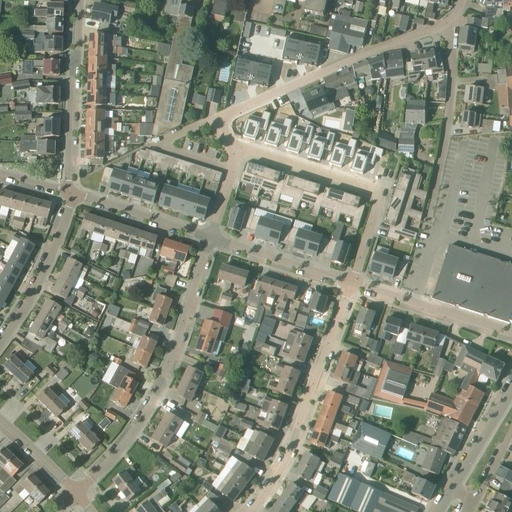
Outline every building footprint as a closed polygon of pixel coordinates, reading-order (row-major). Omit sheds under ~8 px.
[(166,0),(163,14),(178,17),(181,6),(182,0),(166,0)] [(225,18),(228,0),(215,0),(212,15),(225,18)] [(281,0),(295,3),(295,0),(296,0),(306,2),(304,12),(324,17),(327,2),(330,3),(331,0),(281,0)] [(390,0),(380,0),(379,4),(375,3),(371,21),(377,23),(380,7),(384,8),(386,0),(390,1),(390,0)] [(390,0),(390,1),(394,2),(393,8),(399,9),(400,0),(390,0)] [(435,4),(435,0),(420,0),(428,2),(427,7),(434,9),(435,4)] [(486,8),(486,16),(486,19),(483,19),(481,28),(487,29),(488,23),(495,23),(495,18),(497,19),(499,11),(503,11),(503,0),(478,0),(477,3),(485,8),(486,8)] [(511,0),(503,0),(503,11),(503,12),(510,12),(510,7),(511,7),(511,0)] [(62,5),(47,4),(47,11),(35,11),(34,18),(62,19),(62,5)] [(123,11),(135,14),(136,7),(124,4),(123,11)] [(117,18),(118,10),(96,5),(93,21),(101,23),(100,30),(108,32),(110,25),(117,26),(118,18),(117,18)] [(181,66),(194,9),(181,6),(178,17),(154,125),(153,136),(157,137),(181,126),(183,116),(185,108),(194,69),(181,66)] [(340,10),(339,16),(349,19),(351,13),(340,10)] [(234,22),(244,24),(246,14),(237,12),(234,22)] [(349,19),(339,16),(332,15),(326,39),(331,40),(329,50),(347,55),(350,45),(361,48),(368,23),(352,20),(349,19)] [(400,28),(402,16),(396,15),(394,27),(400,28)] [(402,16),(400,28),(399,31),(406,32),(410,18),(402,16)] [(474,53),(477,30),(479,31),(481,21),(468,19),(467,29),(461,28),(459,46),(458,51),(474,53)] [(46,27),(34,27),(19,26),(19,33),(34,33),(44,34),(61,34),(62,21),(46,20),(46,27)] [(44,38),(44,34),(34,33),(19,33),(19,40),(22,40),(33,41),(33,45),(45,45),(44,53),(61,53),(61,39),(44,38)] [(124,44),(117,43),(108,43),(108,36),(91,36),(91,37),(89,37),(89,42),(91,43),(91,48),(117,48),(123,49),(124,44)] [(288,37),(282,61),(317,69),(322,44),(288,37)] [(158,53),(170,55),(172,45),(160,43),(158,53)] [(123,54),(123,49),(117,48),(91,48),(90,53),(89,53),(89,59),(107,60),(107,54),(117,54),(123,54)] [(427,76),(432,75),(444,73),(442,60),(436,61),(434,51),(429,52),(429,50),(422,51),(425,71),(426,71),(427,76)] [(420,72),(425,71),(422,51),(416,52),(416,54),(411,55),(412,65),(407,66),(409,79),(408,84),(414,83),(417,82),(420,78),(421,75),(420,72)] [(397,68),(403,67),(401,52),(400,52),(400,53),(383,55),(386,71),(385,71),(386,80),(398,78),(397,71),(397,68)] [(381,72),(385,71),(386,71),(383,55),(383,56),(367,61),(371,75),(378,73),(379,74),(381,74),(381,72)] [(239,57),(234,82),(268,89),(273,65),(239,57)] [(107,66),(107,60),(89,59),(88,66),(90,66),(90,71),(116,71),(116,66),(107,66)] [(43,62),(32,62),(21,61),(21,76),(32,76),(32,69),(43,69),(43,76),(58,77),(58,75),(59,74),(59,71),(58,69),(59,62),(43,62)] [(380,79),(379,74),(378,73),(371,75),(367,61),(353,66),(354,68),(356,80),(357,80),(356,80),(365,78),(367,85),(367,87),(373,86),(372,82),(380,79)] [(478,65),(478,73),(488,74),(488,65),(478,65)] [(357,84),(357,80),(356,80),(354,68),(338,74),(344,89),(347,88),(357,84)] [(511,69),(506,70),(497,71),(498,75),(499,91),(501,115),(509,114),(510,126),(511,126),(511,69)] [(116,83),(116,71),(90,71),(90,76),(88,76),(88,82),(116,83)] [(348,92),(347,88),(344,89),(338,74),(323,80),(327,89),(329,95),(338,91),(341,101),(350,98),(348,91),(348,92)] [(486,90),(499,91),(498,75),(487,76),(486,90)] [(10,76),(0,77),(0,85),(11,84),(10,76)] [(161,87),(162,77),(154,77),(153,87),(161,87)] [(12,85),(13,92),(29,89),(27,82),(12,85)] [(115,94),(116,83),(88,82),(88,89),(89,89),(89,94),(115,94)] [(329,95),(327,89),(323,90),(322,88),(315,91),(316,92),(304,97),(310,113),(329,105),(325,96),(329,95)] [(465,104),(482,106),(483,90),(467,88),(465,104)] [(59,89),(36,89),(36,104),(58,105),(59,89)] [(222,94),(210,91),(207,101),(219,104),(222,94)] [(115,101),(115,94),(89,94),(89,99),(87,99),(87,105),(89,105),(89,106),(115,106),(115,101)] [(206,97),(194,95),(192,104),(204,107),(206,97)] [(408,103),(406,125),(425,125),(426,103),(408,103)] [(30,112),(14,113),(15,121),(31,120),(30,112)] [(113,113),(105,112),(88,112),(88,113),(87,113),(87,119),(88,119),(88,123),(119,124),(119,119),(113,119),(113,113)] [(246,120),(243,132),(245,133),(243,138),(255,141),(259,129),(266,131),(271,115),(264,112),(261,119),(250,116),(249,121),(246,120)] [(480,130),(482,116),(464,113),(462,128),(474,129),(480,130)] [(272,123),(265,144),(277,148),(281,136),(287,138),(292,121),(285,119),(283,126),(272,123)] [(35,138),(35,142),(54,143),(54,138),(58,138),(59,120),(44,120),(44,128),(35,128),(35,137),(35,138)] [(483,121),(482,135),(492,134),(494,122),(483,121)] [(119,125),(119,124),(88,123),(88,129),(86,129),(86,135),(109,136),(114,136),(114,132),(121,132),(122,125),(119,125)] [(152,137),(154,125),(140,125),(132,125),(132,127),(135,126),(135,135),(131,134),(131,137),(144,137),(152,137)] [(293,130),(286,151),(298,155),(302,143),(309,145),(314,128),(307,126),(304,133),(293,130)] [(315,136),(308,158),(320,162),(324,149),(330,152),(335,135),(328,133),(326,140),(315,136)] [(380,133),(379,146),(396,153),(397,139),(380,133)] [(414,153),(414,141),(414,134),(400,134),(399,141),(399,152),(414,153)] [(108,142),(109,136),(86,135),(86,142),(87,142),(87,147),(113,147),(114,142),(108,142)] [(144,144),(144,137),(131,137),(131,144),(141,145),(144,144)] [(336,143),(329,165),(341,169),(345,156),(351,158),(357,142),(350,140),(347,147),(336,143)] [(54,143),(35,142),(35,143),(20,142),(20,153),(25,154),(27,152),(36,152),(36,156),(54,156),(54,143)] [(357,150),(351,172),(363,175),(366,163),(373,165),(378,149),(371,146),(369,153),(357,150)] [(113,153),(113,147),(87,147),(87,152),(86,152),(85,158),(87,158),(87,159),(91,159),(90,165),(103,166),(104,153),(113,153)] [(143,160),(146,152),(140,150),(137,159),(143,160)] [(266,170),(246,163),(240,183),(254,187),(251,196),(258,198),(261,189),(266,170)] [(126,174),(105,168),(101,182),(110,185),(109,190),(113,191),(112,192),(120,195),(126,174)] [(276,179),(278,173),(266,170),(261,189),(274,193),(271,203),(278,205),(281,195),(285,181),(276,179)] [(426,200),(428,194),(417,190),(422,176),(414,174),(415,172),(409,170),(408,172),(403,170),(396,191),(415,197),(426,200)] [(131,197),(137,178),(126,174),(120,195),(128,197),(128,196),(131,197)] [(213,183),(219,184),(219,185),(222,176),(216,174),(213,183)] [(307,182),(297,180),(286,176),(285,181),(281,195),(294,199),(291,209),(298,211),(301,202),(307,182)] [(142,202),(148,181),(137,178),(131,197),(135,198),(134,199),(142,202)] [(142,202),(150,204),(150,203),(154,204),(160,185),(148,181),(142,202)] [(171,211),(177,190),(170,188),(171,182),(168,181),(160,206),(163,207),(163,208),(171,211)] [(316,191),(318,186),(307,182),(301,202),(314,206),(311,215),(318,217),(321,208),(325,194),(316,191)] [(347,195),(337,192),(326,189),(325,194),(321,208),(334,212),(331,222),(338,224),(341,214),(347,195)] [(9,209),(13,194),(0,190),(0,210),(1,208),(9,209)] [(182,213),(188,194),(177,190),(171,211),(179,213),(179,212),(182,213)] [(415,197),(396,191),(390,211),(409,217),(421,221),(423,214),(411,210),(415,197)] [(21,213),(25,198),(13,194),(9,209),(21,213)] [(193,218),(199,197),(188,194),(182,213),(185,214),(185,215),(193,218)] [(356,204),(358,198),(347,195),(341,214),(354,218),(351,228),(358,230),(365,206),(365,207),(356,204)] [(208,210),(210,210),(213,202),(199,197),(193,218),(200,220),(201,219),(204,220),(208,210)] [(21,213),(34,216),(38,201),(25,198),(21,213)] [(34,216),(42,218),(39,226),(45,228),(51,205),(38,201),(34,216)] [(249,230),(254,216),(256,210),(248,208),(246,214),(232,209),(229,217),(232,218),(228,229),(240,233),(242,228),(249,230)] [(388,232),(400,236),(415,241),(418,234),(404,230),(409,217),(390,211),(385,225),(390,227),(388,232)] [(92,233),(97,219),(85,215),(78,236),(83,238),(85,231),(92,233)] [(267,242),(273,222),(254,216),(249,230),(257,233),(256,238),(259,239),(259,240),(267,242)] [(101,236),(104,237),(109,223),(97,219),(92,233),(101,236)] [(287,243),(292,228),(273,222),(267,242),(274,245),(275,244),(278,245),(280,240),(287,243)] [(104,237),(116,241),(121,227),(109,223),(104,237)] [(128,245),(133,230),(121,227),(116,241),(128,245)] [(305,254),(311,234),(292,228),(287,243),(295,245),(294,250),(297,251),(297,252),(305,254)] [(137,256),(140,249),(144,234),(133,230),(128,245),(125,252),(130,254),(137,256)] [(400,236),(388,232),(386,238),(386,239),(398,242),(400,236)] [(144,234),(140,249),(147,251),(145,258),(150,259),(157,238),(144,234)] [(326,255),(330,240),(311,234),(305,254),(313,257),(313,256),(317,257),(318,252),(326,255)] [(9,247),(28,258),(34,246),(14,236),(12,241),(9,247)] [(330,240),(326,255),(334,257),(332,262),(344,266),(347,255),(350,256),(352,247),(330,240)] [(170,263),(177,245),(164,241),(159,256),(166,259),(165,261),(170,263)] [(177,245),(170,263),(176,265),(177,262),(183,264),(188,248),(177,245)] [(511,265),(505,263),(505,264),(501,263),(501,262),(476,254),(476,255),(472,254),(472,253),(450,246),(433,300),(455,307),(455,306),(459,308),(484,316),(484,315),(488,317),(488,318),(510,324),(510,322),(511,323),(511,265)] [(28,258),(9,247),(8,247),(3,257),(9,261),(22,269),(28,258)] [(73,248),(71,253),(80,257),(82,252),(73,248)] [(381,277),(387,257),(374,253),(371,261),(374,262),(370,273),(374,274),(373,275),(381,277)] [(404,278),(409,264),(387,257),(381,277),(389,280),(389,279),(393,280),(394,275),(404,278)] [(68,259),(62,271),(76,277),(79,271),(85,274),(88,269),(68,259)] [(16,279),(22,269),(9,261),(3,272),(16,279)] [(232,284),(236,270),(223,266),(219,279),(232,284)] [(110,282),(112,277),(112,276),(94,267),(91,273),(109,283),(110,282)] [(236,270),(232,284),(245,288),(249,274),(236,270)] [(62,271),(57,282),(70,289),(76,277),(62,271)] [(0,284),(10,290),(16,279),(3,272),(0,277),(0,284)] [(177,278),(173,276),(172,276),(167,275),(164,284),(173,287),(177,278)] [(269,293),(273,282),(260,277),(256,289),(257,289),(253,300),(250,299),(245,316),(252,319),(256,306),(258,307),(264,291),(269,293)] [(65,300),(70,289),(57,282),(51,294),(65,300)] [(268,298),(274,301),(276,295),(282,297),(285,286),(273,282),(269,293),(268,298)] [(0,299),(4,301),(10,290),(0,284),(0,299)] [(280,302),(287,304),(288,299),(294,301),(298,290),(285,286),(282,297),(280,302)] [(159,288),(159,287),(157,287),(155,293),(154,292),(151,300),(152,300),(152,302),(155,303),(153,310),(166,314),(171,301),(162,298),(165,290),(159,288)] [(223,311),(228,295),(223,293),(220,304),(204,299),(202,305),(223,311)] [(228,313),(232,296),(228,295),(223,311),(228,313)] [(304,329),(310,311),(323,315),(328,299),(315,295),(311,307),(306,305),(303,313),(300,312),(296,326),(304,329)] [(69,323),(57,315),(61,309),(48,301),(41,312),(54,320),(54,319),(60,324),(67,328),(69,323)] [(272,306),(266,304),(264,309),(265,310),(263,315),(271,317),(272,312),(271,311),(272,306)] [(115,319),(120,309),(110,305),(106,314),(115,319)] [(99,314),(95,310),(90,315),(95,319),(99,314)] [(162,327),(166,314),(153,310),(149,322),(162,327)] [(206,322),(201,336),(216,341),(225,344),(230,330),(228,329),(232,316),(216,310),(212,324),(206,322)] [(362,334),(364,330),(368,331),(375,314),(363,310),(357,325),(355,331),(362,334)] [(283,315),(282,319),(288,321),(288,322),(294,324),(297,313),(291,311),(290,316),(283,314),(283,315)] [(48,330),(54,320),(41,312),(35,322),(48,330)] [(261,325),(274,329),(276,322),(264,317),(261,325)] [(136,326),(131,324),(116,318),(112,326),(133,335),(136,326)] [(388,318),(381,339),(388,341),(390,334),(398,337),(403,323),(388,318)] [(139,320),(137,326),(146,330),(149,324),(139,320)] [(44,336),(48,330),(35,322),(28,333),(43,342),(39,347),(51,354),(57,344),(44,336)] [(63,332),(67,328),(60,324),(58,328),(63,332)] [(420,345),(425,330),(412,326),(407,341),(414,343),(412,351),(418,353),(420,345)] [(94,332),(88,328),(84,334),(90,338),(94,332)] [(443,348),(435,345),(439,334),(425,330),(420,345),(433,349),(431,355),(434,355),(430,366),(437,368),(439,359),(440,359),(443,348)] [(296,339),(294,346),(309,352),(313,339),(291,331),(289,337),(296,339)] [(212,355),(216,341),(201,336),(196,350),(212,355)] [(371,350),(374,341),(364,337),(360,347),(371,350)] [(137,350),(150,356),(155,344),(142,338),(137,350)] [(40,348),(38,347),(25,339),(20,347),(33,355),(40,348)] [(379,353),(382,343),(374,341),(371,350),(379,353)] [(393,354),(400,356),(404,345),(396,342),(393,354)] [(276,350),(264,344),(259,343),(256,351),(274,357),(276,350)] [(304,364),(309,352),(294,346),(286,343),(282,355),(304,364)] [(480,375),(488,358),(464,346),(455,366),(440,359),(439,359),(437,368),(434,376),(440,378),(444,370),(451,374),(455,367),(462,370),(471,374),(462,391),(463,392),(466,386),(470,388),(472,389),(478,378),(480,375)] [(145,368),(150,356),(137,350),(132,363),(145,368)] [(3,367),(13,376),(22,366),(26,362),(16,353),(13,357),(10,354),(5,359),(8,362),(3,367)] [(359,373),(364,361),(344,353),(339,366),(359,373)] [(381,365),(383,360),(370,355),(368,363),(380,367),(381,365)] [(488,358),(480,375),(497,383),(505,366),(488,358)] [(77,360),(74,366),(80,369),(83,363),(77,360)] [(401,406),(402,402),(413,369),(386,361),(383,366),(372,393),(369,398),(370,398),(401,406)] [(227,369),(238,374),(241,367),(230,362),(227,369)] [(218,370),(224,373),(227,367),(220,365),(218,370)] [(274,377),(281,380),(296,385),(301,373),(278,365),(274,377)] [(22,366),(13,376),(23,386),(32,375),(22,366)] [(110,385),(118,390),(130,396),(137,385),(132,382),(135,375),(120,366),(110,385)] [(355,386),(359,373),(339,366),(334,379),(355,386)] [(183,382),(197,388),(203,375),(189,368),(183,382)] [(61,382),(68,374),(62,369),(55,377),(61,382)] [(222,378),(224,373),(218,370),(216,376),(222,378)] [(292,398),(296,385),(281,380),(279,387),(271,384),(269,389),(292,398)] [(191,402),(197,388),(183,382),(177,396),(191,402)] [(239,384),(237,390),(243,392),(247,394),(250,387),(239,384)] [(472,389),(470,388),(466,386),(463,392),(458,401),(457,403),(432,394),(427,408),(427,410),(434,412),(455,420),(468,427),(484,395),(472,389)] [(369,398),(372,393),(358,388),(355,395),(369,401),(370,398),(369,398)] [(46,409),(56,399),(47,389),(37,399),(46,409)] [(124,408),(130,396),(118,390),(112,402),(124,408)] [(350,409),(340,405),(343,398),(329,393),(324,405),(338,410),(342,412),(349,414),(350,409)] [(61,395),(56,399),(46,409),(56,418),(66,409),(65,408),(69,403),(61,395)] [(358,406),(360,400),(350,396),(347,403),(358,406)] [(269,413),(284,419),(288,407),(266,398),(264,403),(272,406),(269,413)] [(246,407),(236,403),(234,407),(234,409),(244,413),(246,407)] [(333,423),(338,410),(324,405),(320,418),(333,423)] [(104,416),(113,421),(116,415),(107,410),(104,416)] [(279,431),(284,419),(269,413),(266,421),(258,418),(257,423),(279,431)] [(160,427),(174,435),(182,422),(168,414),(160,427)] [(204,419),(198,416),(195,422),(201,426),(204,419)] [(333,423),(320,418),(315,430),(329,435),(331,430),(335,432),(336,430),(346,434),(348,429),(344,427),(337,425),(333,423)] [(433,438),(429,447),(431,447),(446,453),(454,456),(467,428),(453,422),(445,418),(441,426),(435,439),(433,438)] [(104,419),(97,426),(102,431),(109,424),(104,419)] [(254,425),(243,420),(240,426),(251,430),(254,425)] [(348,428),(353,430),(355,431),(355,430),(358,423),(356,422),(355,424),(351,422),(348,428)] [(79,443),(89,433),(80,423),(70,433),(79,443)] [(392,435),(390,435),(362,423),(351,448),(360,452),(381,461),(392,436),(392,435)] [(223,439),(224,437),(227,431),(219,426),(211,441),(219,445),(232,451),(235,445),(223,439)] [(166,448),(174,435),(160,427),(153,439),(166,448)] [(339,439),(329,435),(315,430),(310,443),(324,448),(329,449),(330,445),(331,442),(338,444),(339,439)] [(250,442),(269,451),(274,441),(261,434),(256,431),(254,435),(253,434),(250,442)] [(89,433),(79,443),(88,452),(98,443),(89,433)] [(404,436),(403,440),(406,442),(417,447),(419,443),(418,442),(404,437),(404,436)] [(263,462),(269,451),(250,442),(244,452),(250,455),(263,462)] [(219,445),(217,448),(230,455),(232,451),(219,445)] [(438,475),(446,453),(431,447),(423,470),(438,475)] [(228,460),(230,455),(217,448),(215,453),(228,460)] [(0,471),(13,458),(3,449),(0,452),(0,471)] [(342,463),(345,456),(335,452),(332,459),(342,463)] [(325,464),(320,461),(320,460),(307,454),(301,464),(320,474),(325,464)] [(14,483),(10,480),(23,467),(13,458),(0,471),(0,482),(3,485),(0,488),(0,495),(2,497),(4,494),(14,483)] [(185,473),(188,469),(174,459),(170,463),(185,473)] [(341,464),(342,463),(332,459),(329,464),(340,470),(343,464),(341,464)] [(232,471),(248,483),(255,474),(243,464),(243,465),(239,461),(231,470),(232,471)] [(320,475),(320,474),(301,464),(295,475),(309,482),(313,484),(314,483),(318,486),(323,476),(320,475)] [(511,472),(500,466),(495,475),(504,480),(511,483),(511,472)] [(121,492),(134,482),(129,476),(135,471),(132,467),(113,481),(121,492)] [(232,471),(231,470),(224,480),(241,492),(248,483),(232,471)] [(429,502),(436,487),(414,477),(415,476),(405,471),(401,480),(416,487),(412,494),(429,502)] [(182,478),(178,472),(168,479),(172,485),(182,478)] [(356,511),(418,511),(420,509),(339,474),(328,500),(356,511)] [(24,500),(29,495),(40,484),(31,475),(14,491),(23,501),(24,500)] [(241,492),(224,480),(217,490),(222,493),(234,502),(241,492)] [(134,482),(121,492),(129,502),(148,487),(145,483),(138,488),(134,482)] [(210,493),(212,490),(214,488),(206,482),(202,487),(210,493)] [(501,489),(506,492),(509,485),(504,482),(501,489)] [(40,484),(29,495),(38,505),(49,494),(40,484)] [(308,497),(303,493),(304,492),(291,484),(284,494),(297,503),(297,502),(301,506),(308,497)] [(318,486),(316,490),(326,496),(329,491),(318,486)] [(326,496),(316,490),(313,496),(323,502),(326,496)] [(511,511),(511,500),(496,492),(492,501),(491,501),(490,502),(508,511),(509,511),(510,511),(511,511)] [(137,511),(136,511),(156,511),(162,508),(158,503),(165,498),(161,493),(137,511)] [(210,501),(202,510),(203,511),(221,511),(215,506),(221,500),(211,493),(206,498),(210,501)] [(289,511),(297,503),(284,494),(277,504),(289,511)] [(9,498),(8,499),(5,495),(0,499),(0,511),(7,511),(15,504),(9,498)] [(487,511),(508,511),(490,502),(486,511),(487,511),(486,511),(487,511)]
